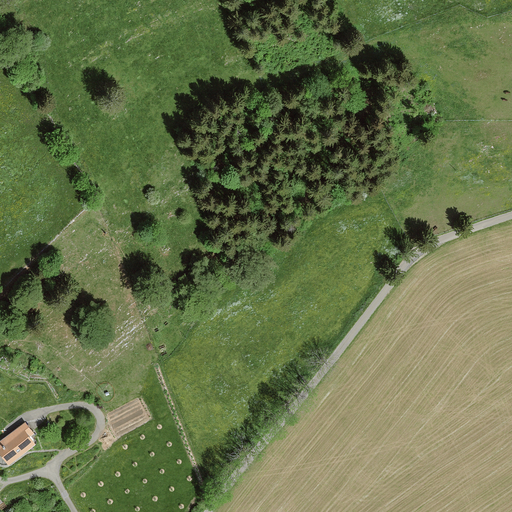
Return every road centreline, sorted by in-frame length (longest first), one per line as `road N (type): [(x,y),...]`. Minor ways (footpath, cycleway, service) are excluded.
road 1 (unclassified): [(208,511),(409,263),(443,240),(511,216)]
road 2 (trunk): [(323,511),(511,393)]
